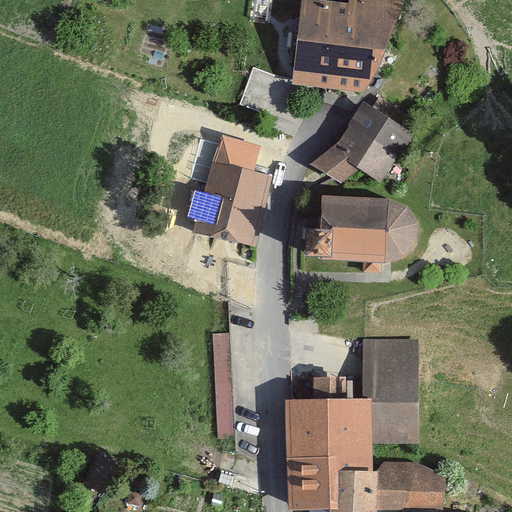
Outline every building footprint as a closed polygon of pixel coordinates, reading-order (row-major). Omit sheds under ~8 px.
[(352,0),(352,6),(304,1),(296,78),(363,88),(400,0),(352,0)] [(285,104),(290,77),(246,68),(240,95),(285,104)] [(354,168),(361,164),(388,181),(419,133),(367,99),(336,148),(312,164),(344,181),(354,168)] [(174,155),(187,114),(153,103),(139,144),(174,155)] [(276,178),(213,163),(195,237),(259,252),(276,178)] [(382,256),(385,257),(403,252),(416,239),(415,220),(406,206),(390,198),(332,195),(331,221),(329,248),(323,248),(323,253),(367,255),(366,269),(381,270),(382,256)] [(331,221),(307,219),(306,246),(323,248),(329,248),(331,221)] [(235,435),(233,330),(216,330),(217,435),(235,435)] [(338,507),(337,511),(386,511),(386,503),(452,504),(453,462),(381,461),(381,444),(423,443),(421,338),(368,338),(369,397),(292,397),(292,507),(338,507)] [(313,390),(354,389),(354,371),(313,373),(313,390)]
